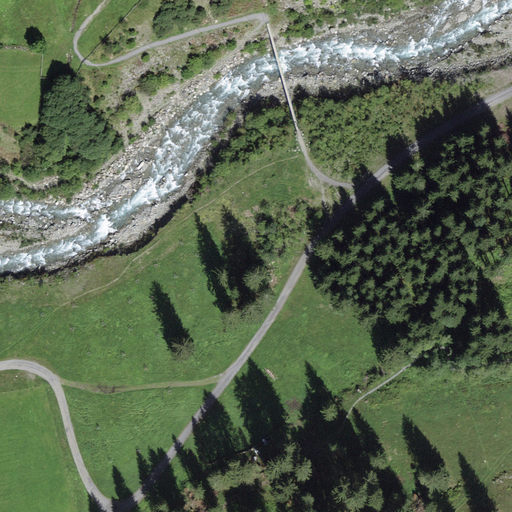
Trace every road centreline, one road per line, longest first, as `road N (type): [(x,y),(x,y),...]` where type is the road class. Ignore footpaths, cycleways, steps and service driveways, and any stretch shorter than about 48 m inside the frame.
road 1 (track): [(226,382),(319,236),(356,197)]
road 2 (track): [(0,365),(49,375),(93,492),(130,504)]
road 3 (track): [(356,197),(432,132),(511,88)]
road 4 (track): [(226,382),(121,511)]
